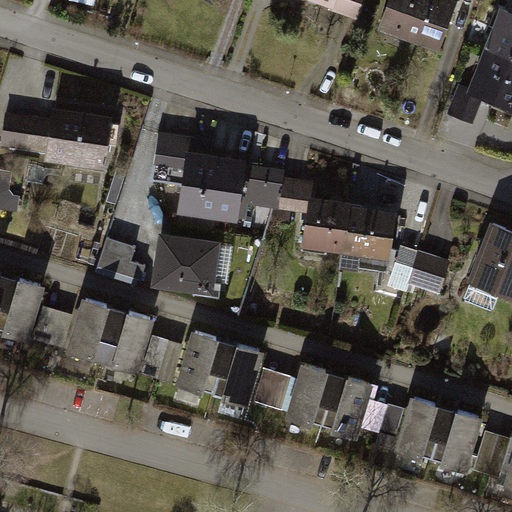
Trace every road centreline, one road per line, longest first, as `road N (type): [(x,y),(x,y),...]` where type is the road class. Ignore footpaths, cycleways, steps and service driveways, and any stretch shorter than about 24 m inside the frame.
road 1 (residential): [(0,34),(511,186)]
road 2 (residential): [(0,410),(356,511)]
